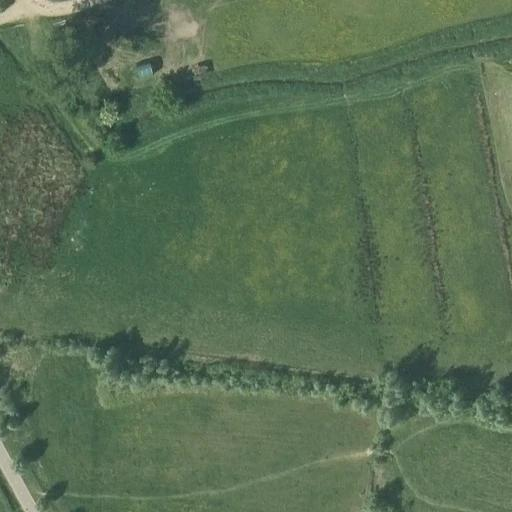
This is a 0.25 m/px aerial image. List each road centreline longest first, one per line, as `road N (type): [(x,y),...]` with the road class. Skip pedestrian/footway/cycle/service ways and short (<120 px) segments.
road 1 (motorway): [(511,460),(0,369)]
road 2 (motorway): [(0,418),(155,440),(509,511)]
